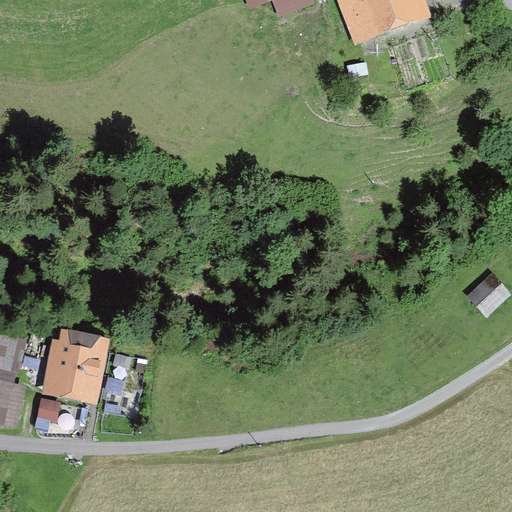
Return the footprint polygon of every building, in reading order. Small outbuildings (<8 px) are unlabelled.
[(343,0),(357,35),(418,12),(413,0),(343,0)] [(486,311),(505,293),(494,281),(474,300),(486,311)] [(103,348),(105,341),(65,333),(63,347),(54,345),(49,368),(57,369),(53,390),(91,397),(101,348),(103,348)] [(22,343),(0,337),(0,363),(16,367),(22,343)] [(0,420),(15,424),(23,390),(0,384),(0,420)] [(56,419),(59,403),(42,400),(39,416),(56,419)]
